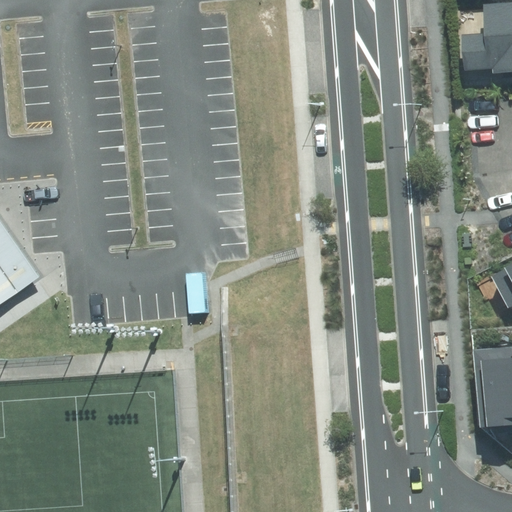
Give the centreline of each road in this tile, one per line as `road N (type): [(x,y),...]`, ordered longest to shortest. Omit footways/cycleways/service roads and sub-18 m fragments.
road 1 (tertiary): [(383,0),(420,511)]
road 2 (tertiary): [(377,511),(340,0)]
